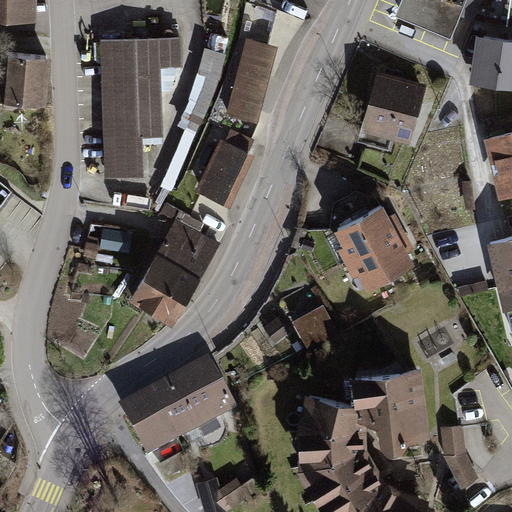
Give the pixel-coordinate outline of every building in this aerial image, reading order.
[(35,0),(0,0),(0,21),(36,21),(35,0)] [(402,0),(397,13),(453,36),(467,0),(402,0)] [(470,0),(463,16),(474,21),(483,0),(470,0)] [(253,27),(251,35),(265,39),(267,31),(253,27)] [(511,38),(477,34),(470,81),(511,86),(511,38)] [(182,35),(102,37),(106,174),(144,172),(142,133),(164,133),(162,66),(183,65),(182,35)] [(279,45),(247,37),(227,112),(259,121),(279,45)] [(226,52),(207,46),(201,67),(190,98),(178,124),(187,128),(162,184),(172,189),(202,122),(218,77),(220,78),(226,52)] [(51,55),(4,51),(0,98),(47,102),(51,55)] [(429,84),(379,70),(359,140),(388,148),(392,137),(412,143),(429,84)] [(226,140),(221,137),(196,189),(231,205),(255,153),(250,151),(255,139),(231,128),(226,140)] [(511,128),(487,135),(501,197),(511,194),(511,128)] [(474,180),(463,181),(465,209),(476,208),(474,180)] [(331,228),(335,229),(383,203),(357,190),(334,202),(331,228)] [(347,262),(405,230),(395,212),(389,215),(383,203),(335,229),(343,245),(339,247),(347,262)] [(130,297),(150,308),(193,231),(176,221),(165,241),(154,235),(124,289),(132,294),(130,297)] [(405,230),(347,262),(353,275),(358,272),(367,289),(415,263),(408,249),(414,246),(405,230)] [(219,243),(193,231),(150,308),(173,323),(219,243)] [(511,236),(490,242),(505,309),(508,309),(511,328),(511,236)] [(487,281),(459,287),(461,296),(489,290),(487,281)] [(340,331),(323,303),(293,321),(309,349),(340,331)] [(292,332),(279,315),(263,327),(276,344),(292,332)] [(209,358),(118,409),(147,461),(178,444),(164,419),(225,385),(209,358)] [(356,374),(358,403),(307,391),(297,432),(301,433),(300,467),(326,511),(425,511),(428,503),(390,485),(368,446),(368,425),(382,443),(391,450),(406,448),(411,439),(432,436),(422,366),(356,374)] [(164,419),(178,444),(239,411),(225,385),(164,419)] [(467,452),(463,424),(441,426),(445,455),(462,488),(480,478),(467,452)] [(184,453),(158,469),(166,482),(192,466),(184,453)] [(238,476),(219,489),(231,507),(264,485),(257,474),(243,484),(238,476)]
